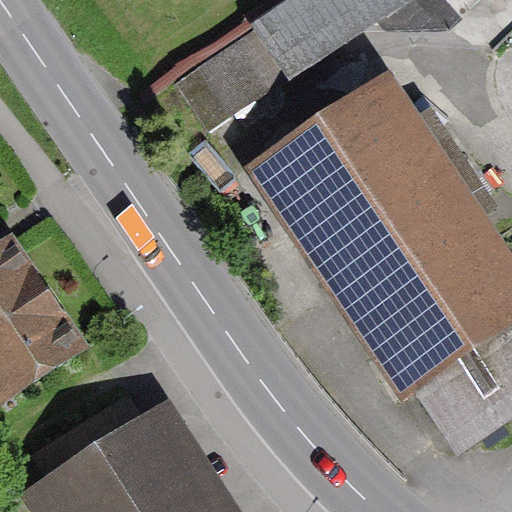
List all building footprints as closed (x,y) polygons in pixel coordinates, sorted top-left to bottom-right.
[(311,0),(178,89),(212,138),(418,0),(311,0)] [(511,0),(451,0),(482,38),(511,14),(511,0)] [(511,264),(391,83),(245,180),(401,413),(415,404),(456,466),(511,428),(511,264)] [(15,221),(0,231),(0,393),(1,394),(90,336),(15,221)] [(248,511),(171,391),(22,485),(39,511),(248,511)]
